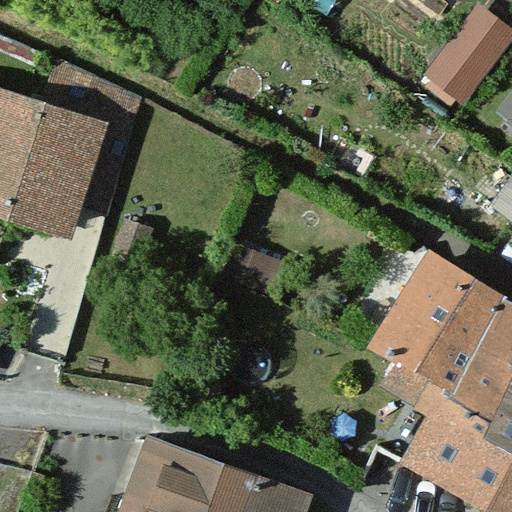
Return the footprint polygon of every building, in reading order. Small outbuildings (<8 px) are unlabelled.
[(482,14),(438,73),(463,92),(507,33),(482,14)] [(0,101),(0,216),(2,210),(66,230),(81,183),(115,194),(139,100),(56,64),(39,114),(0,101)] [(376,347),(400,361),(451,392),(495,310),(499,301),(429,260),(376,347)] [(511,319),(495,310),(451,392),(497,420),(511,392),(511,319)] [(497,420),(451,392),(400,361),(386,383),(436,413),(407,462),(408,465),(494,511),(511,511),(511,450),(488,437),(497,420)] [(511,392),(497,420),(488,437),(511,450),(511,392)] [(248,511),(259,485),(159,453),(141,511),(133,511),(114,504),(113,505),(109,504),(106,511),(248,511)] [(297,511),(302,500),(259,485),(248,511),(297,511)]
